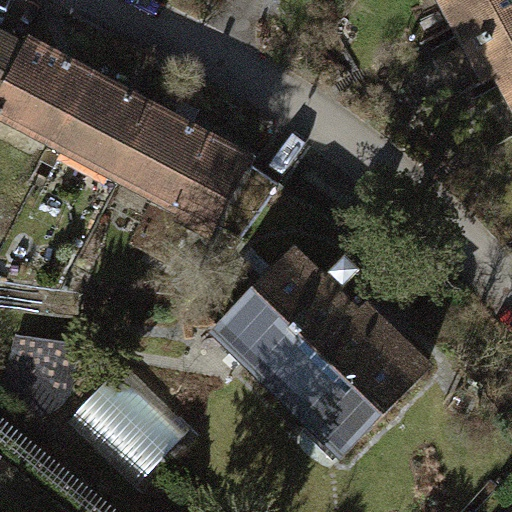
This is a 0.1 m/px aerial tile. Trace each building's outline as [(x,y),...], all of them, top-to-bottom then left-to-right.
[(439,0),(448,17),(478,0),(439,0)] [(511,0),(478,0),(448,17),(480,75),(492,69),(511,58),(511,0)] [(0,94),(26,46),(0,31),(0,94)] [(0,114),(54,144),(94,70),(32,36),(26,46),(0,94),(0,114)] [(511,58),(492,69),(511,104),(511,58)] [(116,178),(157,104),(94,70),(54,144),(116,178)] [(212,230),(252,156),(157,104),(116,178),(212,230)] [(211,337),(341,462),(436,363),(370,299),(361,308),(297,247),(211,337)] [(82,350),(18,337),(6,390),(49,421),(74,398),(82,350)]
